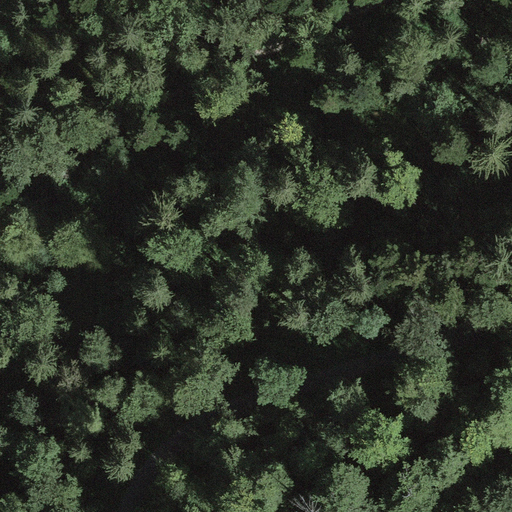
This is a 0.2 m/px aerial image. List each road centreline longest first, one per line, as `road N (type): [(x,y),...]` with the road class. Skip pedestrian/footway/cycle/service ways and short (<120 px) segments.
road 1 (track): [(121,511),(153,453),(210,410),(511,315)]
road 2 (track): [(377,0),(0,174)]
